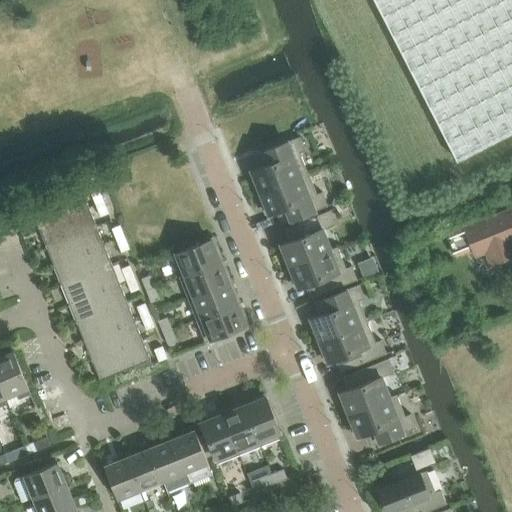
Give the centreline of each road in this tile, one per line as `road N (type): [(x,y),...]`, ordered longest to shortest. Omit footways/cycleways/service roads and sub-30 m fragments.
road 1 (residential): [(287,350),(204,145)]
road 2 (residential): [(352,511),(287,350)]
road 3 (residential): [(85,432),(36,308)]
